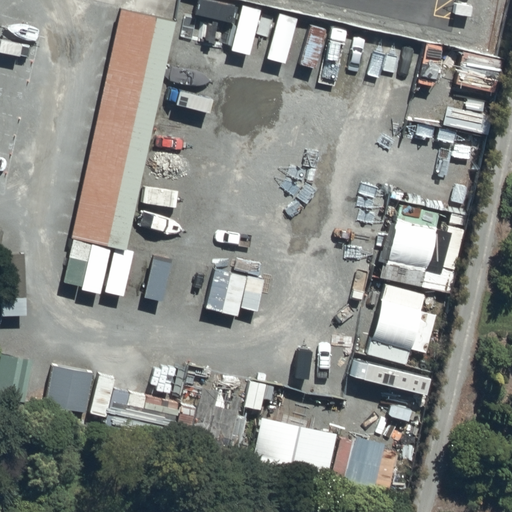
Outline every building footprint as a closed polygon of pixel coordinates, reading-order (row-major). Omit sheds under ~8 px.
[(178,21),(122,7),(66,234),(122,248),(178,21)] [(0,314),(23,314),(22,253),(0,253),(0,314)] [(28,357),(0,353),(0,406),(21,410),(28,357)] [(46,363),(31,360),(24,400),(39,403),(46,363)] [(89,371),(48,364),(42,404),(83,411),(89,371)] [(181,394),(218,401),(218,408),(211,408),(213,455),(244,454),(242,406),(258,408),(263,383),(246,380),(245,386),(241,385),(241,384),(222,385),(183,379),(181,394)] [(304,398),(298,424),(257,415),(247,460),(323,477),(333,432),(309,427),(315,400),(304,398)] [(211,433),(172,425),(169,442),(208,449),(211,433)]
